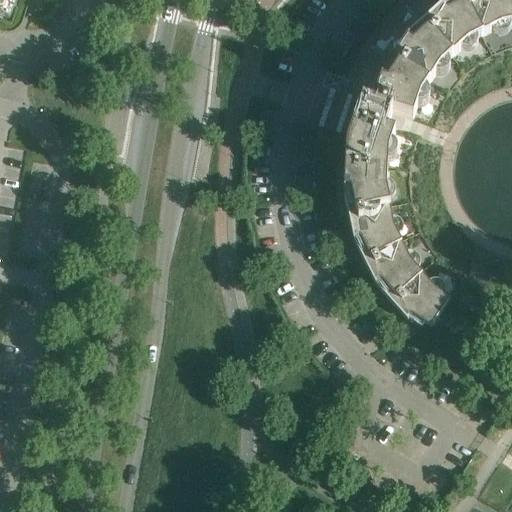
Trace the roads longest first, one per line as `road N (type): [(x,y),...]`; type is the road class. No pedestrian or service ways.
road 1 (secondary): [(125,511),(173,184),(213,0)]
road 2 (secondary): [(175,0),(86,511)]
road 3 (residential): [(1,511),(48,282),(61,163),(56,145),(34,127),(0,119)]
road 4 (residential): [(284,129),(319,35),(343,0)]
